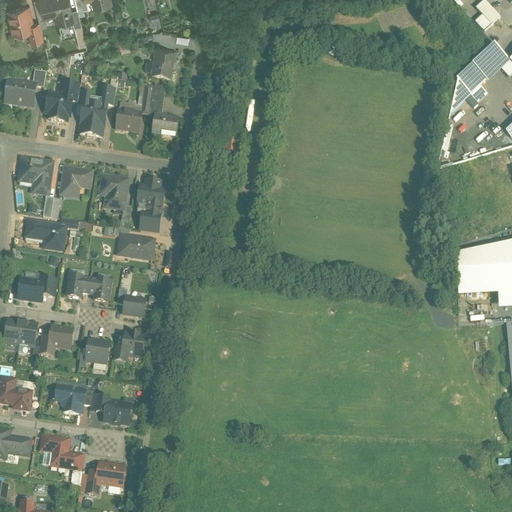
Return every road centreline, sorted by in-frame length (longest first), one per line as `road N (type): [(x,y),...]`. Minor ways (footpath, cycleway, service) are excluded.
road 1 (residential): [(0,147),(182,172)]
road 2 (residential): [(207,0),(182,172)]
road 3 (residential): [(182,172),(162,311)]
